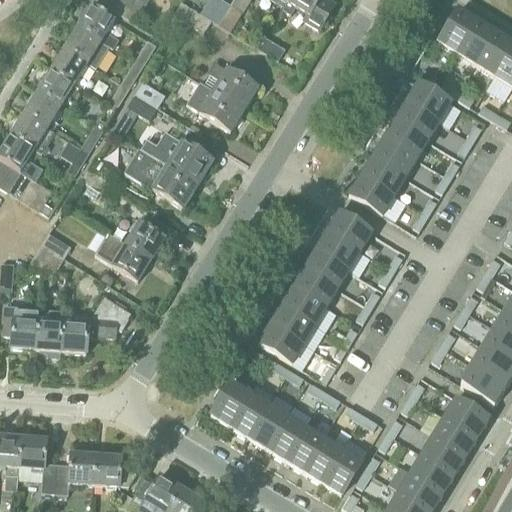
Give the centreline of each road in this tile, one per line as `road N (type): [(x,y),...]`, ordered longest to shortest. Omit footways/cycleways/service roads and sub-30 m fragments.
road 1 (residential): [(121,410),(375,0)]
road 2 (residential): [(286,511),(121,410)]
road 3 (residential): [(121,410),(0,400)]
